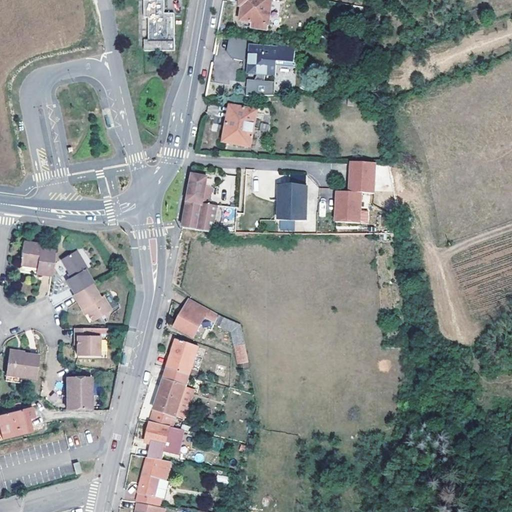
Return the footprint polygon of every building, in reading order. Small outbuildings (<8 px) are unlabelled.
[(149,40),(143,40),(143,51),(173,51),(174,13),(164,13),(163,0),(144,0),(144,17),(149,17),(149,40)] [(242,5),(240,20),(267,25),(271,0),(240,0),(240,5),(242,5)] [(244,59),(247,39),(228,37),(226,57),(244,59)] [(251,45),(249,72),(258,73),(255,80),(252,86),(248,86),(247,95),(275,94),(276,81),(265,80),(265,74),(276,74),(277,61),(294,62),(296,44),(278,42),(278,46),(251,45)] [(231,105),(224,141),(251,146),(257,110),(231,105)] [(354,180),(351,180),(350,192),(342,192),(341,209),(338,209),(338,222),(362,223),(363,193),(376,194),(377,163),(356,162),(354,180)] [(207,178),(192,176),(187,203),(183,228),(184,228),(186,229),(189,229),(204,231),(214,232),(219,205),(210,204),(213,187),(205,186),(207,178)] [(309,191),(280,189),(278,221),(307,223),(309,191)] [(29,262),(28,267),(37,269),(36,274),(52,277),(56,252),(42,250),(43,247),(25,243),(22,261),(29,262)] [(75,297),(92,287),(95,285),(87,272),(89,271),(78,252),(62,262),(73,280),(66,283),(75,297)] [(85,310),(88,314),(94,324),(111,314),(104,299),(101,301),(92,287),(75,297),(74,298),(82,311),(85,310)] [(204,316),(208,309),(189,298),(174,326),(192,336),(201,322),(202,323),(206,317),(204,316)] [(240,325),(208,309),(204,316),(206,317),(231,331),(239,364),(248,363),(240,325)] [(79,339),(79,348),(79,358),(101,358),(101,339),(109,339),(109,332),(76,332),(76,339),(79,339)] [(167,368),(189,374),(197,346),(176,339),(167,368)] [(24,355),(10,353),(7,376),(22,378),(36,379),(39,356),(25,353),(24,355)] [(189,374),(167,368),(149,421),(170,426),(172,427),(189,374)] [(21,384),(22,378),(7,376),(6,382),(21,384)] [(70,400),(67,400),(67,410),(92,409),(91,377),(69,378),(70,400)] [(0,414),(0,425),(4,440),(32,434),(29,420),(34,419),(31,407),(0,414)] [(165,447),(166,443),(170,426),(149,421),(145,442),(162,446),(165,447)] [(168,444),(166,443),(165,447),(162,446),(161,449),(163,451),(168,452),(169,451),(170,446),(168,444)] [(146,457),(147,451),(136,449),(134,456),(146,457)] [(159,479),(165,480),(171,461),(154,458),(146,457),(138,491),(139,491),(136,502),(159,506),(161,498),(154,496),(159,479)] [(79,460),(73,462),(75,473),(76,472),(81,471),(79,460)] [(159,479),(154,496),(161,498),(164,499),(168,481),(165,480),(159,479)] [(158,511),(159,506),(136,502),(134,511),(158,511)]
